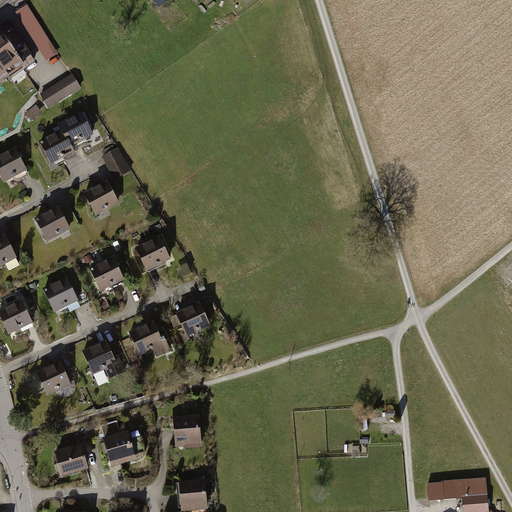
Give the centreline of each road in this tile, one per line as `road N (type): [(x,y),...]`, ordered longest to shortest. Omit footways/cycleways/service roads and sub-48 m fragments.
road 1 (track): [(511,502),(416,318),(313,0)]
road 2 (track): [(396,334),(10,435)]
road 3 (residential): [(171,300),(0,372)]
road 4 (track): [(396,334),(410,481)]
road 5 (track): [(511,244),(396,334)]
road 6 (residential): [(155,511),(140,495),(22,498)]
